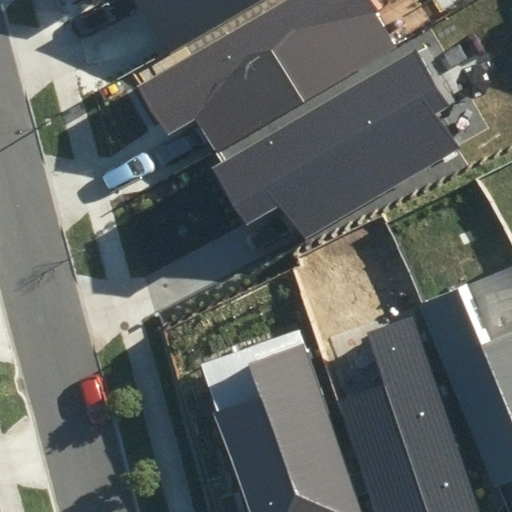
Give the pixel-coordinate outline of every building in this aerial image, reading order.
[(136,0),(167,52),(255,0),(136,0)] [(396,46),(369,0),(290,0),(139,89),(168,137),(195,120),(215,153),(396,46)] [(461,102),(424,42),(217,169),(248,219),(279,201),(304,242),(460,146),(441,115),(461,102)] [(511,330),(493,338),(469,280),(417,302),(493,486),(511,478),(511,330)] [(339,400),(375,511),(476,511),(413,317),(369,332),(386,384),(339,400)] [(359,511),(302,346),(248,364),(259,396),(214,411),(248,511),(359,511)]
